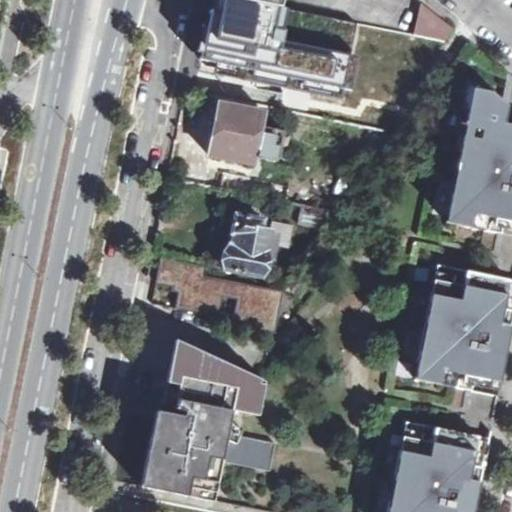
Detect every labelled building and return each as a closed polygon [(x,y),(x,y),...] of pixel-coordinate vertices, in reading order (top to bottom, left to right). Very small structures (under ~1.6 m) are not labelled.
[(453,29),(449,26),(421,3),(414,35),(445,42),(453,29)] [(445,42),(414,35),(406,77),(421,78),(445,42)] [(511,75),(508,72),(502,100),(492,92),(473,88),(458,166),(465,168),(462,182),(460,195),(452,193),(446,221),(498,232),(502,233),(506,226),(511,227),(511,75)] [(387,132),(413,91),(402,85),(373,129),(387,132)] [(254,162),(264,113),(220,104),(210,153),(254,162)] [(335,211),(387,132),(373,129),(349,124),(346,138),(365,141),(323,203),(335,211)] [(458,166),(455,180),(462,182),(465,168),(458,166)] [(222,189),(282,202),(285,186),(224,175),(222,189)] [(455,180),(452,193),(460,195),(462,182),(455,180)] [(265,258),(270,231),(264,230),(265,221),(236,215),(232,233),(234,234),(232,245),(230,245),(226,269),(262,276),(265,258)] [(265,258),(277,261),(283,232),(271,229),(270,231),(265,258)] [(498,232),(494,251),(500,252),(504,233),(502,233),(498,232)] [(173,311),(274,330),(282,291),(201,276),(203,266),(160,257),(155,281),(178,285),(173,311)] [(437,265),(426,323),(434,325),(431,338),(423,337),(415,379),(466,389),(472,390),(475,377),(501,382),(511,326),(511,294),(508,294),(511,279),(437,265)] [(426,323),(423,337),(431,338),(434,325),(426,323)] [(176,339),(162,406),(185,410),(184,415),(182,424),(165,421),(160,449),(149,446),(141,486),(188,496),(190,487),(215,492),(222,461),(269,470),(275,443),(227,433),(216,432),(217,424),(228,426),(232,410),(259,415),(266,381),(176,339)] [(466,389),(462,408),(468,408),(472,390),(466,389)] [(167,412),(165,421),(182,424),(184,415),(167,412)] [(461,413),(458,432),(463,433),(467,414),(461,413)] [(406,422),(395,480),(402,482),(399,495),(392,493),(388,511),(474,511),(487,453),(477,451),(480,436),(463,433),(458,432),(406,422)] [(217,424),(216,432),(227,433),(228,426),(217,424)] [(480,436),(477,451),(487,453),(490,438),(480,436)] [(395,480),(392,493),(399,495),(402,482),(395,480)] [(190,487),(188,496),(213,501),(215,492),(190,487)]
